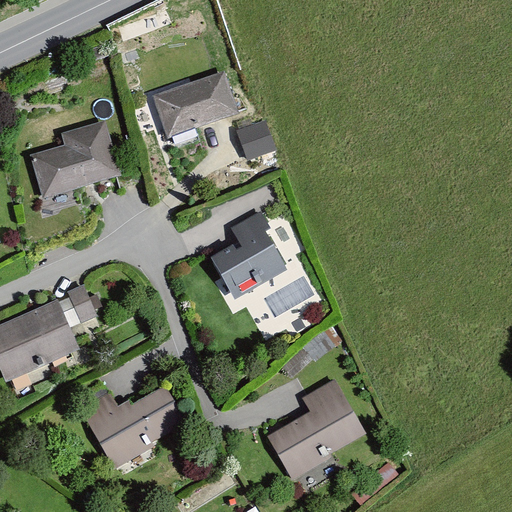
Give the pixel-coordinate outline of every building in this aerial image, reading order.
[(165,145),(236,122),(222,78),(151,100),(165,145)] [(245,159),(276,150),(267,120),(236,129),(245,159)] [(41,206),(118,183),(102,127),(60,140),(63,150),(28,161),(41,206)] [(233,304),(285,275),(266,240),(271,237),(258,214),(226,231),(236,250),(211,264),(233,304)] [(0,379),(3,387),(78,354),(70,336),(98,323),(83,291),(0,328),(0,379)] [(289,484),(364,439),(331,383),(301,401),(309,415),(264,442),(289,484)] [(114,471),(188,430),(164,387),(90,428),(114,471)]
